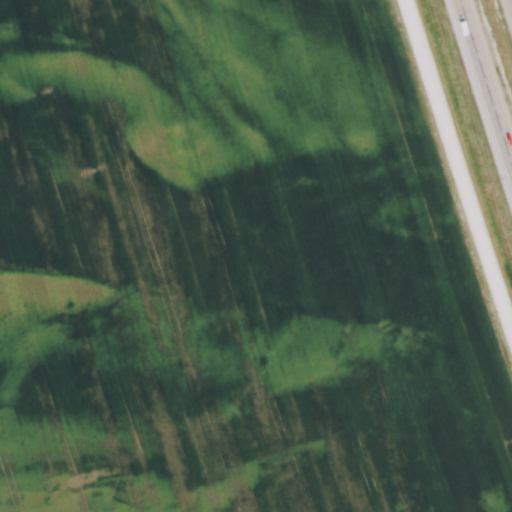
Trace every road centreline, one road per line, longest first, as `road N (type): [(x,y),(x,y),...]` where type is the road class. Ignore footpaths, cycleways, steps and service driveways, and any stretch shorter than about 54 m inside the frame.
road 1 (residential): [(405,0),(511,331)]
road 2 (motorway): [(458,0),(511,169)]
